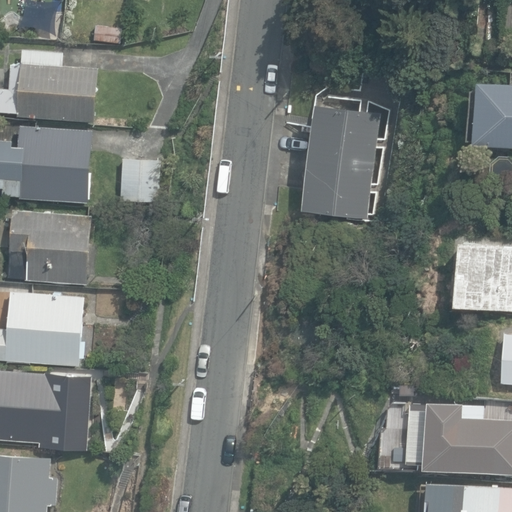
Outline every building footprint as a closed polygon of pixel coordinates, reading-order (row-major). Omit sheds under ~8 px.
[(0,0),(0,35),(60,38),(62,1),(52,1),(51,0),(0,0)] [(0,109),(20,111),(19,115),(98,120),(101,66),(65,63),(66,50),(25,47),(24,62),(12,61),(11,87),(0,86),(0,109)] [(511,81),(480,79),(475,142),(511,145),(511,81)] [(385,108),(320,100),(305,208),(371,217),(385,108)] [(91,201),(95,128),(22,123),(21,143),(16,142),(16,137),(0,136),(0,184),(6,185),(5,193),(22,194),(22,196),(91,201)] [(164,158),(125,156),(123,199),(162,200),(164,158)] [(95,213),(15,207),(11,275),(29,276),(29,278),(90,282),(95,213)] [(511,308),(511,242),(462,237),(456,304),(511,308)] [(11,328),(0,326),(0,357),(81,364),(82,356),(86,356),(87,339),(83,339),(87,295),(14,290),(11,328)] [(511,330),(506,330),(503,382),(511,382),(511,330)] [(95,373),(0,366),(0,437),(41,440),(41,445),(89,448),(95,373)] [(466,400),(430,398),(425,466),(511,472),(511,416),(486,415),(487,403),(466,401),(466,400)] [(0,511),(48,511),(50,502),(59,503),(60,476),(52,475),(54,455),(0,451),(0,511)] [(511,511),(511,483),(430,478),(427,511),(511,511)]
